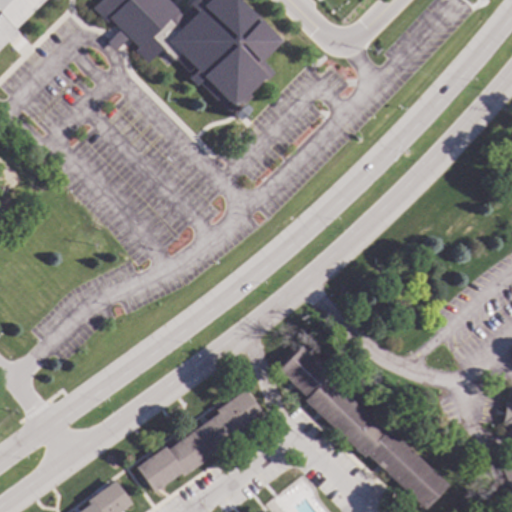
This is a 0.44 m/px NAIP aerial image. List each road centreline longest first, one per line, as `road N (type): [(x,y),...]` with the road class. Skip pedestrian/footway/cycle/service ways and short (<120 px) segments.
road 1 (primary): [(511,4),(455,76),(281,252),(0,463)]
road 2 (primary): [(0,511),(306,288),(410,192),(511,78)]
